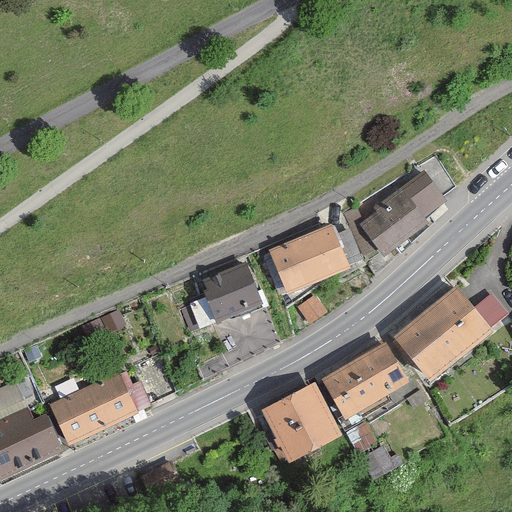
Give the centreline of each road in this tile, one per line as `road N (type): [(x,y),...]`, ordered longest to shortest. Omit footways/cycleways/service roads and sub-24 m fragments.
road 1 (secondary): [(511,184),(371,312),(304,356),(0,503)]
road 2 (residential): [(291,0),(279,22),(0,224)]
road 3 (unclassified): [(279,0),(0,147)]
